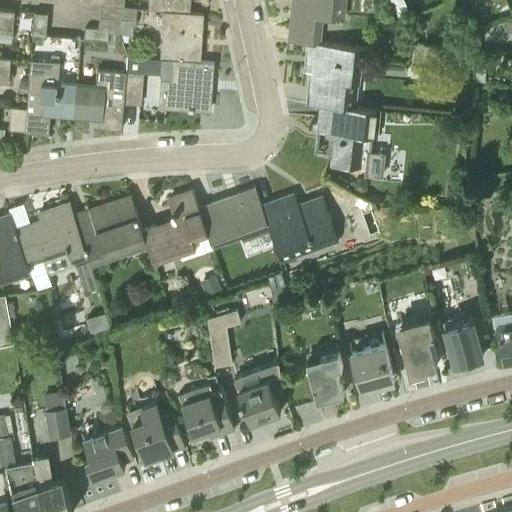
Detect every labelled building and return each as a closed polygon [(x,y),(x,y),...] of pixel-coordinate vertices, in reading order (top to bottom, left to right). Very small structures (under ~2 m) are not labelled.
[(164,9),(190,11),(190,0),(149,0),(149,7),(164,8),(164,9)] [(289,39),(308,41),(321,42),(321,41),(324,14),(345,16),(347,0),(294,0),(293,18),(292,18),(289,39)] [(122,18),(120,33),(129,34),(131,34),(133,19),(136,19),(137,7),(124,6),(101,4),(100,16),(122,18)] [(411,13),(408,6),(397,11),(400,18),(411,13)] [(0,56),(10,57),(0,55),(0,30),(13,32),(13,29),(15,10),(0,8),(0,56)] [(173,58),(200,60),(204,12),(190,11),(164,9),(161,57),(173,58)] [(48,12),(36,11),(34,11),(32,35),(46,36),(48,12)] [(108,32),(120,33),(122,18),(100,16),(99,28),(108,28),(108,32)] [(84,39),(104,41),(108,41),(108,32),(108,28),(99,28),(85,27),(84,39)] [(129,34),(120,33),(123,41),(128,41),(129,34)] [(396,35),(393,33),(392,33),(389,35),(389,36),(389,40),(393,41),(396,40),(397,39),(396,35)] [(481,34),(469,34),(468,46),(481,47),(481,34)] [(326,88),(324,102),(356,104),(359,80),(360,80),(362,63),(368,64),(369,46),(321,41),(321,42),(308,41),(307,54),(313,55),(310,86),(326,88)] [(0,80),(9,81),(10,57),(0,56),(0,80)] [(200,60),(173,58),(169,105),(159,104),(159,105),(189,107),(189,109),(194,109),(194,107),(209,109),(211,89),(208,89),(209,79),(213,79),(214,61),(200,60)] [(77,80),(74,115),(109,118),(109,126),(98,125),(98,126),(122,128),(124,102),(127,70),(98,67),(97,82),(77,80)] [(127,70),(124,102),(140,104),(143,70),(127,69),(127,70)] [(45,112),(74,115),(77,80),(58,79),(59,72),(30,70),(27,107),(25,130),(25,131),(49,133),(49,132),(43,131),(45,112)] [(485,70),(478,70),(476,70),(476,79),(485,80),(485,70)] [(21,76),(20,93),(27,94),(29,76),(21,76)] [(369,134),(378,135),(381,108),(320,101),(318,123),(335,125),(331,163),(366,166),(365,173),(381,174),(383,153),(367,151),(369,134)] [(474,103),(454,101),(453,116),(473,117),(474,103)] [(9,128),(25,130),(27,107),(14,105),(12,128),(9,127),(9,128)] [(485,173),(484,161),(471,162),(472,174),(485,173)] [(354,180),(351,187),(363,193),(367,187),(365,179),(361,177),(354,180)] [(470,197),(493,195),(492,179),(469,181),(470,197)] [(156,223),(143,227),(149,245),(155,261),(197,246),(194,237),(208,233),(199,206),(193,189),(168,198),(177,223),(159,229),(156,223)] [(241,235),(243,238),(271,229),(262,203),(257,190),(239,196),(240,199),(231,202),(229,195),(199,206),(208,233),(209,232),(213,245),(241,235)] [(283,260),(339,240),(322,194),(298,203),(296,197),(295,191),(262,203),(271,229),(283,260)] [(149,245),(143,227),(131,193),(113,200),(115,205),(106,208),(105,205),(76,215),(75,213),(74,213),(89,255),(90,254),(92,264),(149,245)] [(73,260),(89,255),(74,213),(70,201),(38,212),(41,221),(18,229),(17,226),(16,226),(28,262),(70,249),(73,260)] [(0,273),(2,279),(31,270),(28,262),(16,226),(11,212),(0,215),(0,273)] [(226,276),(229,284),(239,281),(236,273),(226,276)] [(98,287),(94,274),(80,278),(85,292),(98,287)] [(217,278),(202,283),(206,294),(221,288),(217,278)] [(0,294),(0,341),(14,339),(5,294),(0,294)] [(208,306),(211,314),(217,312),(214,304),(208,306)] [(240,320),(236,307),(207,317),(215,366),(233,363),(227,324),(240,320)] [(471,311),(443,318),(455,362),(483,355),(471,311)] [(430,313),(397,321),(410,374),(428,369),(427,367),(437,364),(429,335),(434,334),(430,318),(432,318),(430,313)] [(511,318),(497,321),(504,359),(511,357),(511,318)] [(382,330),(349,338),(362,387),(388,380),(386,372),(393,370),(382,330)] [(338,349),(306,357),(317,398),(344,391),(338,366),(343,364),(338,349)] [(280,359),(234,375),(251,421),(281,410),(276,395),(283,392),(281,372),(280,359)] [(210,381),(179,391),(193,434),(207,429),(210,436),(211,436),(211,434),(233,426),(234,428),(235,427),(221,387),(213,389),(210,381)] [(158,398),(129,408),(146,458),(170,450),(173,446),(171,441),(182,437),(185,446),(186,445),(175,409),(163,413),(158,398)] [(45,408),(50,437),(71,434),(66,405),(45,408)] [(10,484),(19,511),(46,511),(37,486),(33,460),(33,459),(16,462),(14,451),(16,451),(10,412),(0,414),(0,449),(1,454),(6,486),(10,484)] [(90,453),(86,455),(93,477),(125,466),(120,451),(131,447),(125,428),(122,421),(105,427),(105,428),(84,435),(90,453)] [(6,486),(1,454),(0,453),(0,511),(13,511),(4,486),(6,486)] [(33,459),(33,460),(37,486),(46,511),(67,511),(74,510),(62,476),(53,479),(49,453),(33,456),(34,459),(33,459)]
